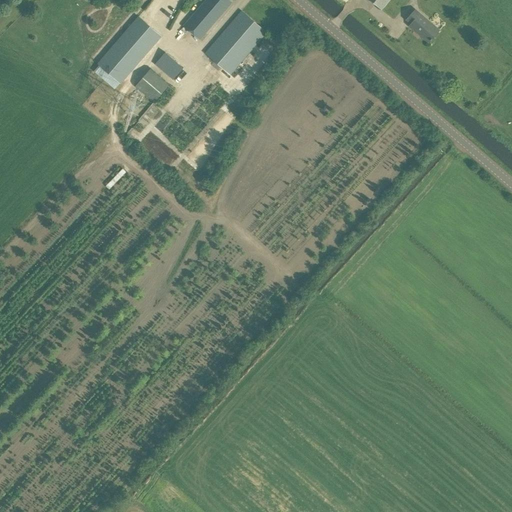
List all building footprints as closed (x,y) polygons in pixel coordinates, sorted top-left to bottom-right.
[(232,2),(229,0),(205,0),(184,25),(200,39),(232,2)] [(372,0),(382,8),(389,0),(372,0)] [(429,42),(439,30),(415,10),(407,20),(411,23),(409,25),(429,42)] [(230,74),(266,32),(242,11),(205,53),(230,74)] [(120,83),(144,56),(161,36),(138,16),(98,64),(120,83)] [(183,67),(165,52),(155,64),(173,79),(183,67)] [(154,103),(170,84),(151,68),(135,87),(154,103)]
